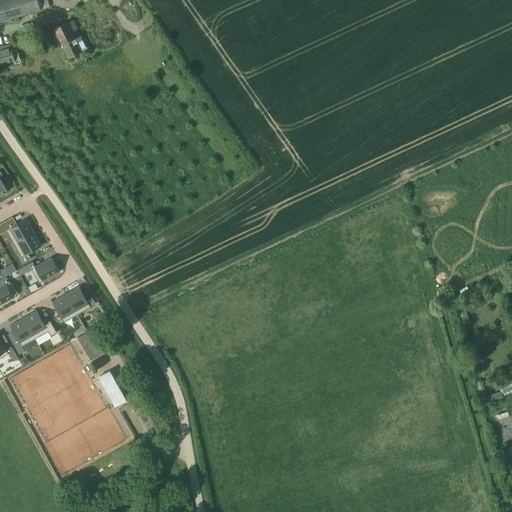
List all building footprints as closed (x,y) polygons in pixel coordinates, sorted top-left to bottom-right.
[(0,0),(0,22),(41,10),(40,9),(37,0),(0,0)] [(67,22),(54,28),(68,58),(82,51),(86,49),(80,37),(75,39),(72,33),(76,31),(72,22),(67,24),(67,22)] [(0,64),(15,60),(10,44),(0,47),(0,64)] [(12,217),(0,223),(0,233),(6,230),(14,244),(34,232),(26,219),(16,224),(12,217)] [(34,232),(14,244),(21,257),(24,255),(27,261),(31,258),(29,253),(42,246),(34,232)] [(33,261),(17,270),(20,275),(32,269),(39,283),(42,281),(60,271),(52,257),(36,266),(33,261)] [(0,286),(0,305),(14,297),(17,295),(6,276),(2,278),(5,284),(0,286)] [(79,286),(66,294),(77,314),(91,307),(89,304),(94,301),(92,297),(87,300),(79,286)] [(66,294),(52,302),(60,315),(54,318),(57,322),(62,319),(64,322),(77,314),(66,294)] [(37,310),(23,318),(35,338),(48,331),(51,336),(57,332),(50,320),(44,324),(37,310)] [(23,318),(10,326),(13,331),(17,339),(12,342),(19,354),(24,351),(22,346),(35,338),(23,318)] [(0,338),(0,358),(8,354),(13,361),(18,358),(14,350),(12,346),(6,349),(0,338)] [(29,363),(25,357),(19,360),(23,366),(29,363)] [(115,406),(127,399),(110,370),(99,376),(115,406)] [(511,376),(497,382),(501,391),(484,396),(486,403),(503,397),(502,396),(511,391),(511,376)] [(479,395),(486,394),(482,380),(476,382),(479,395)] [(496,415),(500,424),(511,420),(507,411),(496,415)]
